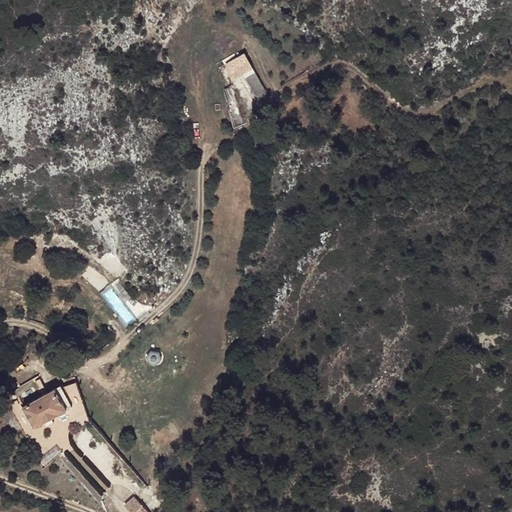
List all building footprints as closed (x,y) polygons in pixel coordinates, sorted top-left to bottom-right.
[(38,376),(32,380),(39,393),(45,390),(38,376)] [(39,393),(32,380),(21,386),(31,405),(43,399),(39,393)] [(31,405),(21,386),(0,396),(11,417),(31,405)] [(45,390),(39,393),(43,399),(48,396),(45,390)] [(108,490),(98,497),(109,511),(118,511),(122,509),(108,490)]
